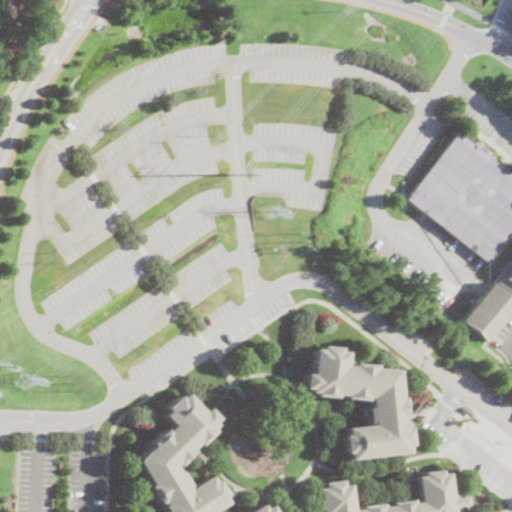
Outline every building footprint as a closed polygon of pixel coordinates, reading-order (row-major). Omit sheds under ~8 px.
[(455,132),(475,147),(480,140),(493,150),(487,157),(511,176),(511,226),(485,262),(404,199),(455,132)] [(511,298),(511,307),(486,342),(459,322),(489,281),(511,298)] [(333,348),(333,351),(340,353),(338,366),(347,367),(348,363),(367,366),(367,368),(389,371),(392,398),(395,398),(398,417),(394,417),(395,422),(398,422),(398,428),(401,428),(402,434),(404,445),(400,445),(401,452),(345,459),(344,452),(341,452),(339,436),(342,436),(342,429),(367,425),(365,414),(363,397),(359,397),(359,400),(340,398),(339,395),(330,394),(330,397),(310,396),(310,393),(305,391),(305,388),(299,387),(301,374),(304,374),(306,374),(309,349),(316,350),(316,346),(333,348)] [(182,396),(200,413),(205,410),(213,418),(208,423),(210,425),(206,428),(209,431),(196,443),(194,442),(186,449),(188,451),(175,465),(173,463),(169,466),(176,476),(178,475),(179,477),(182,481),(179,483),(184,491),(206,477),(209,483),(212,481),(221,495),(218,497),(221,502),(205,511),(163,511),(159,506),(161,505),(158,501),(155,502),(146,486),(148,485),(134,460),(150,445),(148,443),(161,430),(164,433),(170,425),(162,416),(166,411),(164,408),(175,397),(177,399),(182,396)] [(432,470),(432,474),(439,473),(442,498),(455,497),(456,504),(454,504),(455,511),(316,511),(313,489),(320,488),(319,483),(335,481),(336,486),(344,485),(347,511),(356,510),(355,506),(374,503),(375,508),(385,506),(385,503),(403,500),(404,504),(412,503),(408,477),(415,476),(415,473),(432,470)] [(271,511),(266,502),(247,511),(271,511)]
